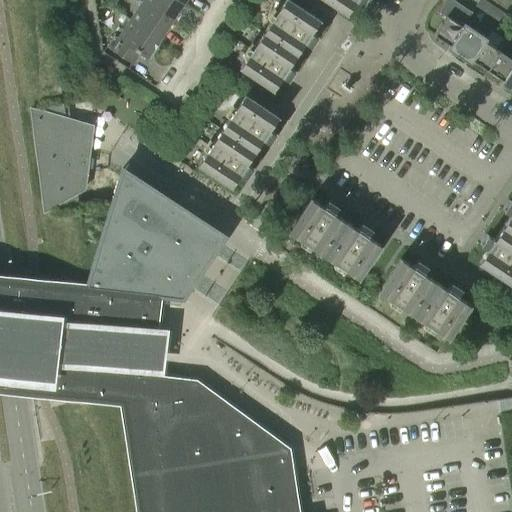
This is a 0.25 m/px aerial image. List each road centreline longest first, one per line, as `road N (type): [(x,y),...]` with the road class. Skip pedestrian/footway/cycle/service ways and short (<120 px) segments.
road 1 (secondary): [(32,511),(0,300)]
road 2 (residential): [(511,127),(405,56),(399,23),(415,0)]
